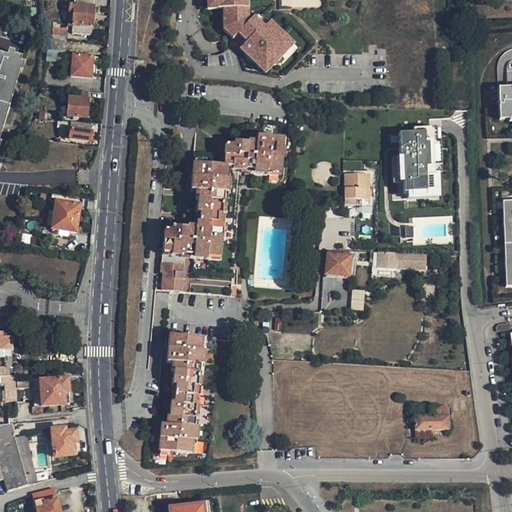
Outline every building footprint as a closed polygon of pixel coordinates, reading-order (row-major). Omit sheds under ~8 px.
[(91,28),(92,9),(92,0),(91,0),(73,0),(73,8),(72,27),(71,35),(90,36),(91,28)] [(206,0),(207,9),(222,9),(222,30),(232,39),(233,38),(239,32),(248,40),(242,47),(239,49),(266,74),(274,65),(288,50),(275,37),(274,38),(253,18),(251,19),(246,24),(242,20),(241,9),(240,0),(206,0)] [(246,24),(251,19),(249,17),(249,9),(248,9),(241,9),(242,20),(246,24)] [(65,35),(66,28),(59,27),(50,26),(51,19),(51,14),(43,13),(48,29),(52,29),(52,34),(65,35)] [(288,50),(274,65),(280,65),(281,65),(296,50),(261,17),(260,17),(254,17),(253,17),(253,18),(274,38),(275,37),(288,50)] [(60,19),(51,19),(50,26),(59,27),(60,19)] [(46,42),(64,43),(65,35),(52,34),(52,29),(48,29),(46,42)] [(248,40),(239,32),(233,38),(242,47),(248,40)] [(45,50),(64,51),(64,43),(46,42),(45,50)] [(20,62),(21,58),(0,51),(0,131),(19,72),(22,73),(25,64),(20,62)] [(92,58),(72,57),(71,78),(90,79),(92,58)] [(511,85),(496,86),(498,119),(508,118),(508,121),(511,121),(511,85)] [(87,100),(87,93),(75,91),(75,99),(87,100)] [(86,118),(88,100),(87,100),(75,99),(68,98),(66,117),(86,118)] [(69,129),(91,131),(91,123),(70,122),(69,129)] [(91,131),(69,129),(66,129),(65,140),(68,140),(90,142),(92,131),(91,131)] [(429,134),(398,135),(398,159),(396,159),(396,178),(402,178),(403,195),(431,194),(430,169),(434,169),(433,145),(429,145),(429,134)] [(284,139),(257,137),(257,142),(249,141),(248,145),(233,143),(233,146),(225,145),(223,156),(225,157),(224,167),(227,168),(267,176),(268,172),(280,173),(284,139)] [(185,294),(187,282),(185,281),(186,274),(184,274),(185,267),(184,267),(185,256),(193,257),(193,261),(206,262),(206,259),(219,260),(223,226),(221,226),(222,217),(225,217),(226,208),(225,207),(225,203),(224,203),(224,195),(229,195),(230,182),(226,181),(227,168),(224,167),(192,165),(178,164),(163,231),(162,241),(163,242),(162,265),(161,265),(160,274),(162,275),(160,292),(185,294)] [(369,175),(345,175),(344,199),(362,200),(368,200),(369,197),(369,184),(369,175)] [(74,232),(79,205),(79,198),(51,194),(49,201),(55,201),(51,229),(74,232)] [(511,200),(501,201),(504,288),(511,287),(511,200)] [(412,228),(404,228),(404,239),(412,239),(412,228)] [(326,251),(325,258),(324,276),(348,277),(348,275),(349,260),(349,252),(326,251)] [(400,254),(377,253),(377,262),(400,263),(399,266),(424,267),(424,255),(400,254)] [(363,311),(365,290),(352,289),(350,309),(363,311)] [(0,348),(14,349),(14,334),(0,333),(0,348)] [(191,454),(192,441),(197,441),(198,428),(193,427),(194,419),(196,420),(196,415),(198,415),(198,406),(196,406),(197,388),(200,388),(201,379),(200,379),(200,375),(199,375),(200,366),(204,367),(205,353),(201,353),(202,340),(167,336),(165,363),(171,364),(170,372),(172,372),(171,387),(175,387),(173,403),(170,402),(168,417),(166,417),(165,425),(159,425),(158,438),(160,438),(158,452),(191,454)] [(0,384),(2,385),(2,402),(16,401),(15,388),(33,387),(35,400),(32,400),(33,407),(41,407),(41,408),(68,406),(67,380),(15,382),(15,367),(3,367),(0,367),(0,384)] [(414,419),(415,432),(415,438),(433,438),(432,432),(449,431),(449,428),(451,428),(450,420),(448,421),(448,417),(447,408),(430,409),(415,409),(415,413),(421,414),(421,418),(414,419)] [(26,486),(14,437),(11,426),(1,427),(0,426),(0,465),(3,479),(6,491),(26,486)] [(76,456),(74,433),(64,434),(63,430),(51,431),(54,458),(76,456)] [(24,435),(14,437),(26,486),(36,483),(24,435)] [(37,511),(59,511),(56,499),(52,500),(51,497),(56,496),(54,488),(33,494),(35,502),(37,511)] [(201,507),(201,511),(207,511),(207,503),(198,504),(198,507),(201,507)]
